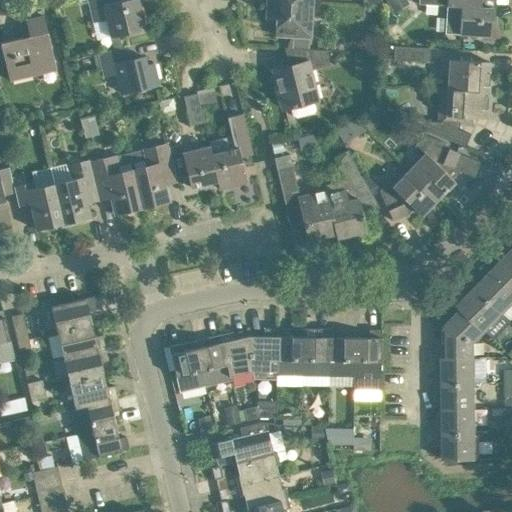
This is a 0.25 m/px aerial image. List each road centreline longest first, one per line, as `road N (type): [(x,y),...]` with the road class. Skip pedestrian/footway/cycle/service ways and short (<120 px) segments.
road 1 (residential): [(416,288),(237,288),(153,310)]
road 2 (residential): [(153,310),(139,330),(180,511)]
road 3 (residential): [(144,262),(106,254),(0,273)]
road 4 (residential): [(511,193),(416,288)]
road 5 (residential): [(418,418),(416,288)]
